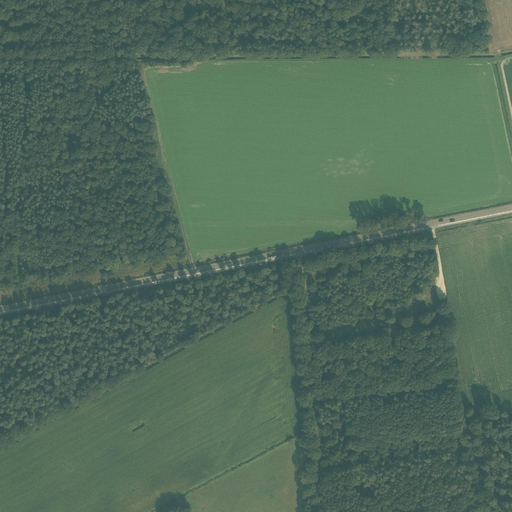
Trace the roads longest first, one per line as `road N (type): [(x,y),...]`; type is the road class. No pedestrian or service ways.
road 1 (tertiary): [(0,309),(511,208)]
road 2 (track): [(305,343),(319,511)]
road 3 (track): [(316,469),(474,445)]
road 4 (track): [(462,380),(309,404)]
